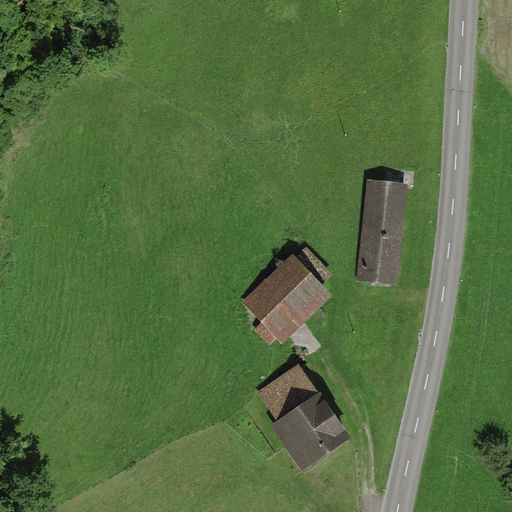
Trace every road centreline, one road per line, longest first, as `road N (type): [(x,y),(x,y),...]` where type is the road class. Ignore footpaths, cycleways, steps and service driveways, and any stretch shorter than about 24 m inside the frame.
road 1 (tertiary): [(401,511),(453,229),(465,0)]
road 2 (unknown): [(372,511),(367,442),(306,336)]
